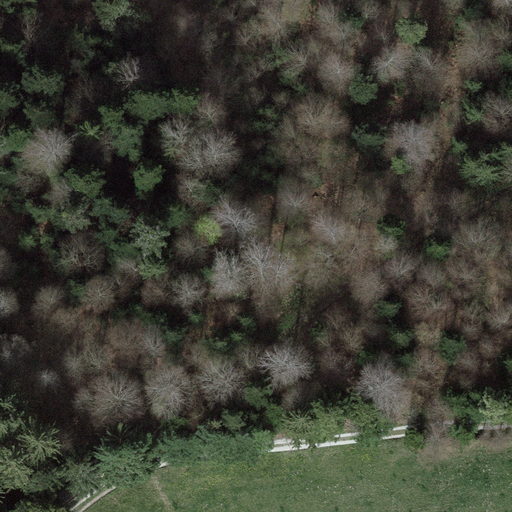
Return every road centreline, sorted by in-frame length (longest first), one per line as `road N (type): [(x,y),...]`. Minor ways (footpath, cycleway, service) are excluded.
road 1 (track): [(78,508),(100,467),(466,211),(511,188)]
road 2 (track): [(100,467),(93,433),(0,448)]
